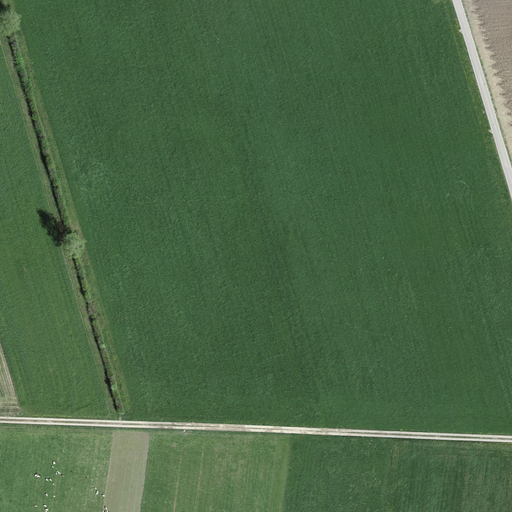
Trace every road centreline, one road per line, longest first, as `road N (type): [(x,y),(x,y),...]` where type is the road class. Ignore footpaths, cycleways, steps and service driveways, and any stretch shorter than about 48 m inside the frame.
road 1 (track): [(511,435),(0,420)]
road 2 (unclassified): [(456,0),(511,183)]
